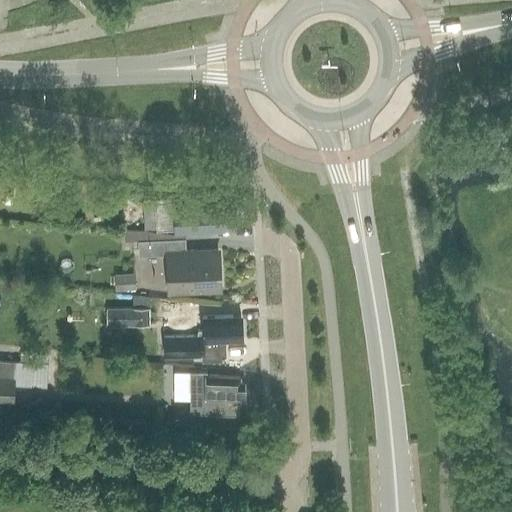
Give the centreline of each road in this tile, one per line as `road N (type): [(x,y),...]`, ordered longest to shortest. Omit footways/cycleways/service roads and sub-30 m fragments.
road 1 (residential): [(292,263),(302,448),(298,469),(282,482),(0,456)]
road 2 (tertiary): [(392,444),(343,125)]
road 3 (tertiary): [(270,62),(0,71)]
